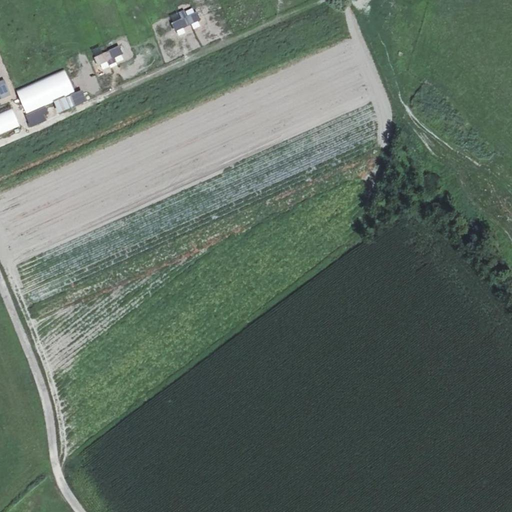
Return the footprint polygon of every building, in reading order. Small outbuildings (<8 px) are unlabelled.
[(174,32),(201,21),(197,11),(187,15),(185,11),(178,14),(180,18),(170,22),(174,32)] [(120,46),(93,57),(97,67),(108,62),(109,67),(116,64),(114,60),(124,56),(120,46)] [(66,69),(15,89),(30,126),(46,120),(43,115),(48,113),(45,106),(76,94),(66,69)] [(0,100),(12,96),(5,79),(0,81),(0,100)] [(10,107),(0,111),(0,135),(19,128),(10,107)]
